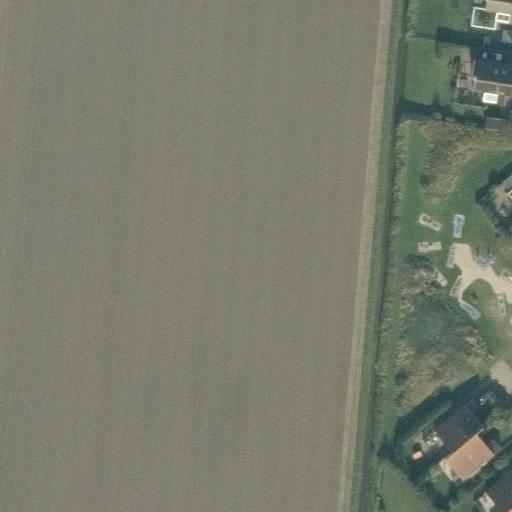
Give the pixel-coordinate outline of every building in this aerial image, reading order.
[(511,0),(485,0),(484,9),(496,11),(494,20),(511,22),(511,0)] [(511,88),(511,64),(476,59),(474,59),(471,78),(473,78),(472,89),(484,90),(482,100),(504,103),(505,94),(511,95),(511,88)] [(472,413),(479,407),(472,398),(464,404),(432,431),(449,452),(442,458),(442,459),(482,426),(472,413)] [(475,433),(482,426),(442,459),(460,480),(492,453),(500,447),(493,439),(485,445),(475,433)] [(511,468),(483,493),(499,511),(503,511),(511,505),(511,468)]
